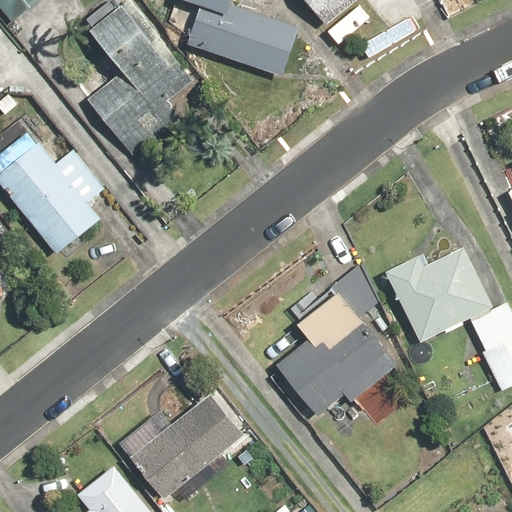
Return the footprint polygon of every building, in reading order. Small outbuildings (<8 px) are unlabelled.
[(75,23),(57,0),(24,0),(31,9),(9,25),(32,55),(75,23)] [(125,71),(89,99),(131,152),(206,93),(133,0),(130,0),(93,30),(125,71)] [(183,0),(202,7),(190,43),(284,76),(302,25),(232,0),(231,0),(183,0)] [(309,0),(329,23),(355,0),(309,0)] [(0,153),(0,181),(57,252),(119,203),(75,148),(57,162),(31,129),(27,133),(27,132),(0,153)] [(422,340),(472,317),(486,347),(483,348),(502,388),(511,383),(511,305),(509,299),(495,306),(466,243),(431,259),(427,250),(388,268),(422,340)] [(310,335),(278,362),(298,386),(286,396),(308,422),(345,392),(353,400),(401,360),(364,316),(379,304),(358,264),(332,286),(337,291),(299,323),(310,335)] [(164,496),(245,431),(209,387),(203,393),(189,376),(175,388),(190,407),(130,455),(164,496)] [(154,511),(113,463),(79,491),(91,505),(82,511),(154,511)] [(511,511),(511,505),(499,490),(473,511),(511,511)] [(307,511),(300,503),(289,511),(307,511)]
